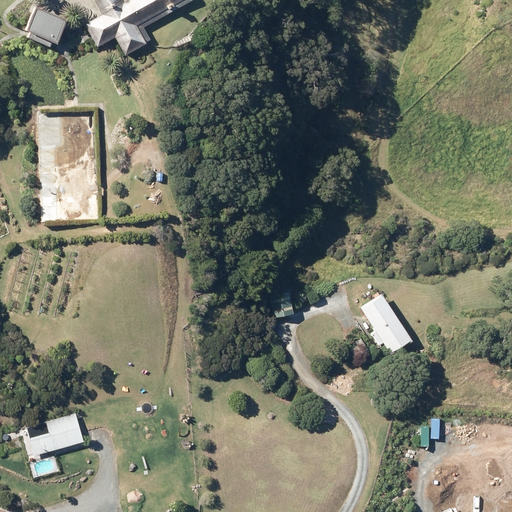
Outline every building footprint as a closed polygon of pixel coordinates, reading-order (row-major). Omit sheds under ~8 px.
[(94,0),(102,15),(85,24),(97,47),(115,37),(125,55),(146,44),(146,43),(150,40),(144,27),(193,0),(94,0)] [(60,18),(30,6),(20,30),(51,42),(60,18)] [(137,141),(129,142),(131,151),(139,149),(137,141)] [(291,292),(269,295),(273,319),(294,316),(291,292)] [(361,308),(376,331),(372,333),(380,346),(384,344),(391,354),(412,341),(382,294),(361,308)] [(360,338),(349,346),(358,360),(369,352),(360,338)] [(131,405),(131,396),(116,397),(117,406),(131,405)] [(32,454),(80,440),(72,413),(24,427),(32,454)] [(131,499),(157,486),(150,473),(125,486),(131,499)]
